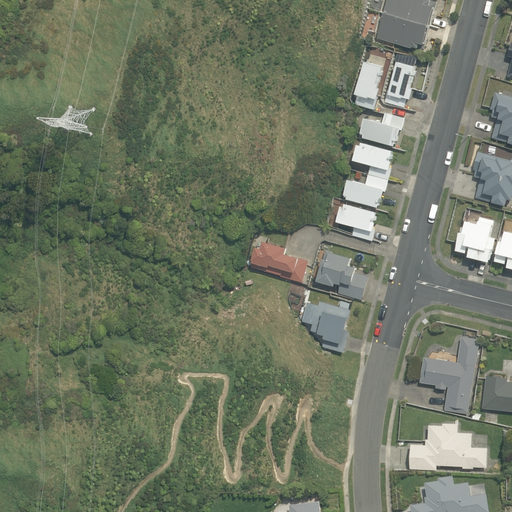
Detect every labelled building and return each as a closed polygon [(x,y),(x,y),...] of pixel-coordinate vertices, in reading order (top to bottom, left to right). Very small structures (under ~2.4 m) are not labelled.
[(425,44),(435,7),(425,4),(426,0),(388,0),(378,38),(414,48),(414,47),(419,48),(420,42),(425,44)] [(418,66),(399,60),(390,90),(387,89),(384,101),(406,107),(409,98),(412,99),(416,84),(414,84),(414,82),(412,82),(415,73),(416,73),(418,66)] [(365,61),(357,94),(359,94),(357,104),(375,108),(377,98),(380,99),(382,89),(379,88),(381,83),(378,83),(381,73),(382,73),(384,66),(365,61)] [(511,95),(497,91),(491,109),(494,110),(492,117),(499,118),(493,138),(511,143),(511,95)] [(365,134),(364,137),(396,145),(399,136),(400,136),(402,128),(406,115),(386,110),(383,121),(366,117),(361,133),(365,134)] [(395,149),(363,140),(360,150),(358,149),(355,160),(372,165),(370,171),(389,177),(394,159),(393,158),(395,149)] [(511,158),(511,159),(479,150),(474,168),(477,169),(475,176),(482,178),(476,198),(507,206),(509,198),(511,198),(511,158)] [(348,198),(380,206),(382,197),(383,197),(385,189),(388,190),(391,178),(370,173),(367,183),(349,178),(345,195),(348,196),(348,198)] [(342,204),(338,221),(356,225),(353,234),(374,239),(378,220),(376,220),(379,211),(346,203),(345,205),(342,204)] [(469,256),(490,261),(497,235),(491,234),(495,218),(481,214),(479,222),(468,219),(466,225),(463,224),(456,249),(470,253),(469,256)] [(508,265),(511,266),(511,231),(507,230),(506,235),(503,234),(496,259),(509,263),(508,265)] [(252,267),(304,282),(310,259),(286,252),(287,246),(265,240),(263,248),(258,246),(252,267)] [(349,255),(327,248),(318,280),(322,281),(321,283),(340,288),(338,293),(362,300),(369,275),(357,272),(359,268),(350,265),(353,257),(349,256),(349,255)] [(347,328),(352,309),(321,300),(320,303),(309,300),(303,322),(314,325),(312,329),(320,331),(319,334),(326,336),(323,345),(344,351),(350,329),(347,328)] [(446,409),(469,413),(481,339),(463,336),(459,361),(425,356),(421,381),(437,384),(437,387),(447,389),(447,386),(450,386),(446,409)] [(486,374),(483,407),(511,410),(511,380),(509,380),(509,376),(486,374)] [(411,442),(410,468),(438,470),(438,465),(463,466),(463,468),(474,469),(474,466),(488,467),(489,446),(473,445),(473,430),(459,430),(460,421),(444,420),(443,423),(430,423),(429,437),(426,437),(426,443),(411,442)] [(426,504),(412,506),(412,511),(489,511),(487,495),(471,497),(469,483),(456,485),(455,476),(439,478),(440,482),(426,484),(428,498),(425,498),(426,504)] [(322,511),(322,503),(291,506),(291,511),(322,511)]
